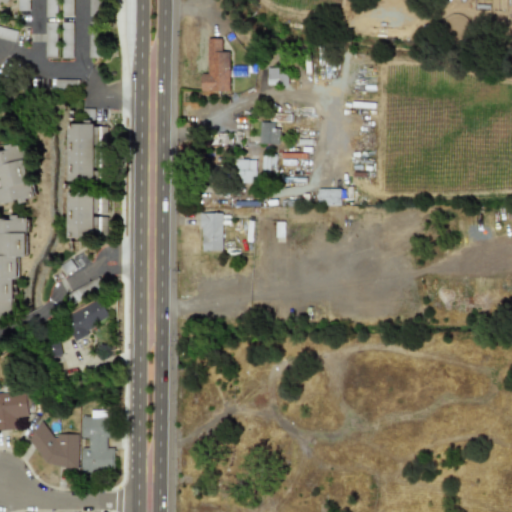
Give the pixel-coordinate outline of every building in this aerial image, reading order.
[(29,11),(28,0),(17,0),(18,11),(29,11)] [(55,0),(44,0),(45,17),(56,17),(55,0)] [(60,0),(62,17),(73,17),(71,0),(60,0)] [(98,0),(89,0),(88,16),(98,16),(98,0)] [(44,58),(56,59),(56,23),(45,23),(44,58)] [(61,58),(72,58),(72,23),(61,23),(61,58)] [(0,38),(14,42),(17,31),(0,27),(0,38)] [(89,57),(98,57),(98,31),(89,31),(89,57)] [(221,38),(207,38),(206,74),(200,74),(200,91),(228,91),(229,52),(221,51),(221,38)] [(267,85),(287,85),(287,74),(277,74),(277,67),(266,68),(267,85)] [(229,79),(229,90),(246,90),(246,78),(229,79)] [(76,80),(54,80),(54,89),(76,90),(76,80)] [(277,144),(277,122),(259,122),(258,144),(277,144)] [(67,181),(94,181),(95,124),(68,123),(67,181)] [(0,176),(2,188),(0,188),(0,204),(31,198),(20,143),(4,146),(5,150),(0,151),(0,176)] [(260,170),(273,171),(274,155),(261,154),(260,170)] [(255,183),(255,160),(234,159),(233,182),(255,183)] [(339,188),(317,188),(317,205),(339,205),(339,188)] [(67,238),(93,238),(93,213),(105,213),(105,207),(104,207),(104,195),(67,195),(67,238)] [(221,213),(200,213),(199,250),(220,251),(221,213)] [(0,314),(14,314),(13,279),(18,278),(17,257),(26,257),(25,217),(0,217),(0,314)] [(59,265),(65,275),(81,265),(75,255),(59,265)] [(37,309),(46,320),(56,312),(47,300),(37,309)] [(107,318),(100,300),(62,316),(72,341),(88,334),(85,327),(107,318)] [(61,356),(58,342),(42,345),(45,359),(61,356)] [(0,430),(12,430),(12,415),(35,415),(34,392),(0,392),(0,430)] [(80,472),(112,472),(112,448),(106,448),(106,410),(90,410),(90,416),(80,416),(80,438),(87,438),(87,447),(80,447),(80,472)] [(77,434),(51,434),(51,425),(35,424),(34,466),(76,467),(77,434)]
